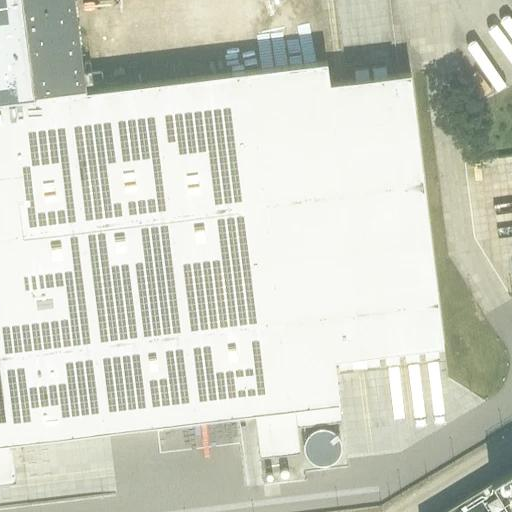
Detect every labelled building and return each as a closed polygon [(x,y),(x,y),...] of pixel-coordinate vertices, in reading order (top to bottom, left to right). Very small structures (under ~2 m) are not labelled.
[(0,0),(0,481),(16,480),(12,439),(253,409),(262,482),(304,477),(298,436),(342,430),(335,368),(439,356),(437,343),(441,343),(428,227),(416,124),(409,72),(327,82),(325,60),(86,89),(73,0),(0,0)] [(134,19),(164,13),(161,0),(131,0),(130,0),(134,19)] [(496,85),(511,73),(511,11),(471,40),(482,55),(477,59),(496,85)] [(92,30),(112,29),(112,14),(92,14),(92,30)] [(511,511),(511,468),(441,511),(511,511)]
